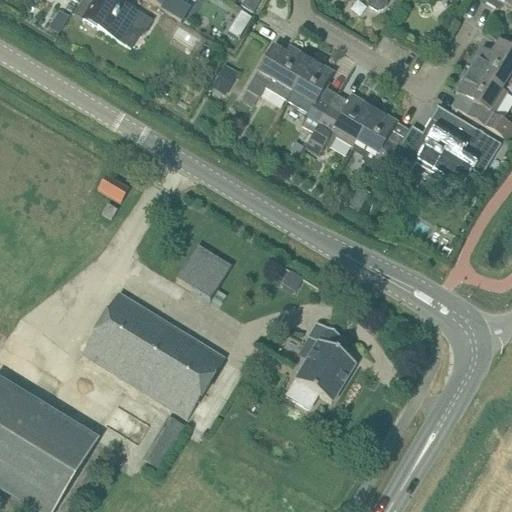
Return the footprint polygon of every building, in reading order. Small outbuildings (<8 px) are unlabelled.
[(92,0),(80,21),(130,52),(131,51),(119,44),(125,34),(143,36),(150,24),(151,24),(152,23),(115,0),(92,0)] [(141,0),(145,2),(169,17),(182,24),(190,10),(180,4),(182,0),(141,0)] [(389,0),(367,0),(366,3),(368,10),(376,14),(383,13),(386,7),(385,1),(385,0),(387,0),(389,1),(389,0)] [(511,14),(511,0),(487,0),(484,6),(494,12),(498,6),(511,14)] [(500,46),(493,58),(481,51),(468,73),(501,92),(511,73),(511,53),(506,50),(500,46)] [(282,58),(271,51),(272,50),(271,49),(245,93),(258,101),(264,92),(284,104),(309,62),(287,49),(282,58)] [(316,102),(332,76),(309,62),(284,104),(285,104),(291,96),(311,108),(300,126),(313,134),(328,109),(316,102)] [(468,73),(454,96),(463,101),(456,113),(465,119),(490,133),(507,144),(511,134),(511,128),(498,120),(494,118),(507,96),(501,92),(468,73)] [(353,145),(373,112),(351,98),(340,117),(328,109),(313,134),(314,135),(305,152),(317,159),(333,133),(353,145)] [(423,132),(429,135),(413,163),(459,191),(460,190),(459,189),(469,172),(470,171),(480,177),(498,147),(473,132),(436,110),(423,132)] [(396,125),(373,112),(353,145),(350,150),(352,151),(366,159),(367,165),(370,167),(369,167),(365,175),(378,183),(402,142),(390,134),(396,125)] [(397,153),(379,183),(395,192),(401,182),(397,180),(409,161),(397,153)] [(120,206),(128,193),(105,179),(97,193),(120,206)] [(110,222),(116,213),(107,207),(101,217),(110,222)] [(175,284),(209,305),(230,271),(196,249),(175,284)] [(185,422),(221,363),(118,298),(81,357),(185,422)] [(330,407),(354,367),(332,354),(340,341),(316,326),(305,343),(312,347),(291,383),(283,395),(307,410),(315,397),(317,399),(330,407)] [(0,493),(30,511),(55,511),(98,443),(0,383),(0,493)] [(157,473),(184,430),(167,420),(141,463),(157,473)]
